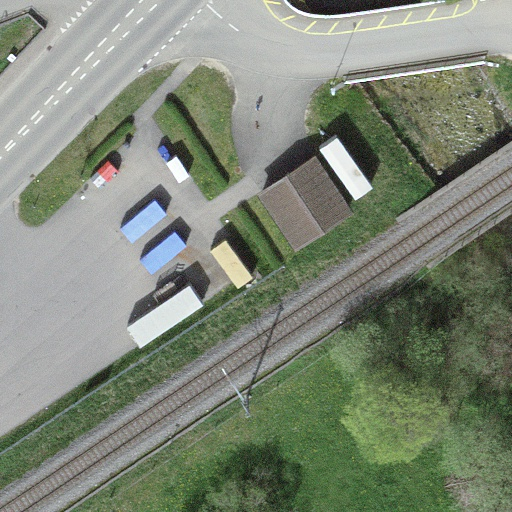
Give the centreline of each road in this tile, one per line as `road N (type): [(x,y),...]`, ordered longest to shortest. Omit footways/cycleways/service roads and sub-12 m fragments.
road 1 (residential): [(194,0),(243,44),(344,58),(511,43)]
road 2 (primary): [(151,0),(0,165)]
